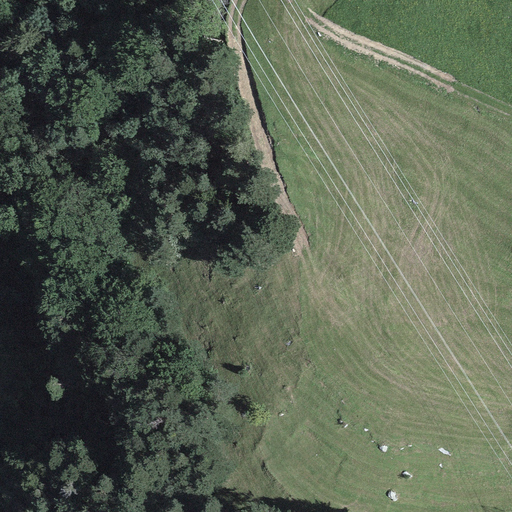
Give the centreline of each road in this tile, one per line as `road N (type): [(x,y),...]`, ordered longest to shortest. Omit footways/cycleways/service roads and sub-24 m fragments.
road 1 (track): [(298,0),(329,33),(511,113)]
road 2 (track): [(288,215),(237,64),(233,15),(241,0)]
